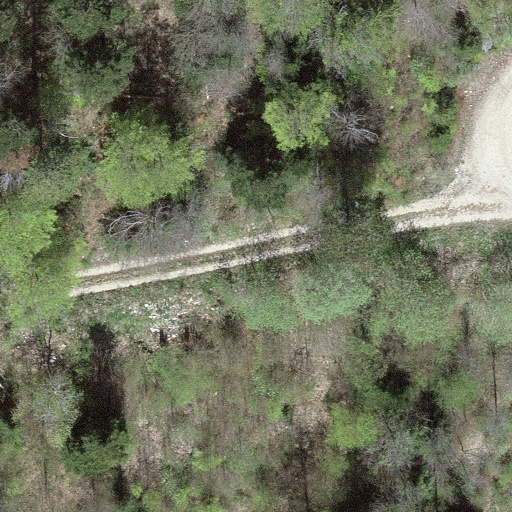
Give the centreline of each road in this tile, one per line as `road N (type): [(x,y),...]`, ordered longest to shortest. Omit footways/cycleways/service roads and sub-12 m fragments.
road 1 (track): [(489,214),(0,313)]
road 2 (track): [(511,116),(489,214),(511,210)]
